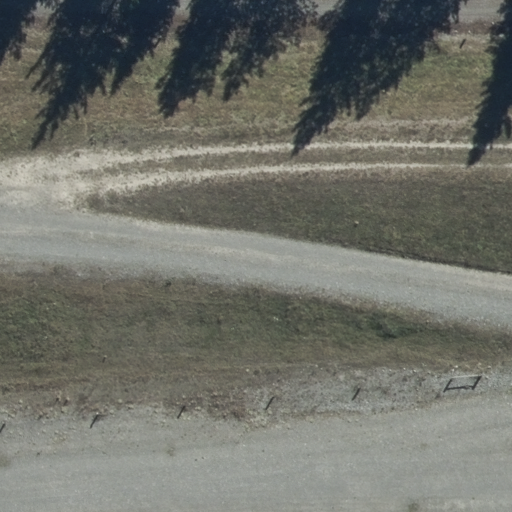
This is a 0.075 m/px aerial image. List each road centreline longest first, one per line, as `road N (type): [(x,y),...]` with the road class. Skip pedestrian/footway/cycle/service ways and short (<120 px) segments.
road 1 (unclassified): [(0,234),(511,294)]
road 2 (track): [(511,151),(231,148),(0,176)]
road 3 (track): [(0,500),(345,478),(511,481)]
